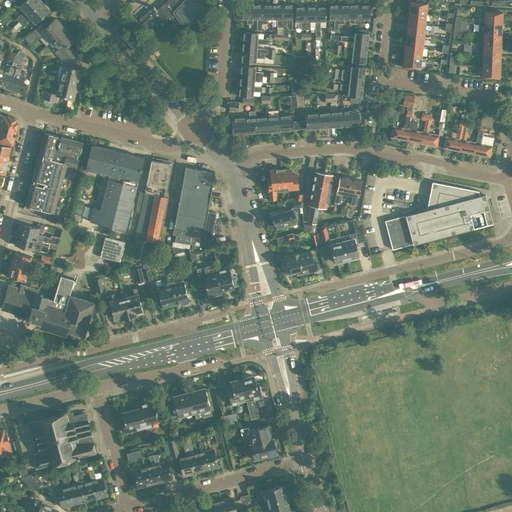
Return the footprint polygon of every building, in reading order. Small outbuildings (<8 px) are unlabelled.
[(27,14),(40,2),(38,0),(24,0),(19,5),(27,14)] [(168,0),(153,14),(150,10),(149,10),(150,11),(140,19),(139,19),(143,23),(158,41),(161,40),(160,37),(174,38),(174,33),(203,25),(204,0),(168,0)] [(427,3),(409,1),(408,12),(426,14),(427,3)] [(40,2),(27,14),(35,23),(48,11),(47,10),(48,8),(45,6),(44,6),(40,2)] [(241,5),(241,12),(237,12),(236,18),(241,18),(241,19),(247,19),(247,23),(252,23),(252,19),(252,5),(241,5)] [(262,5),(252,5),(252,19),(257,19),(257,31),(262,31),(262,5)] [(272,5),(262,5),(262,31),(266,31),(266,19),(272,19),(272,5)] [(272,5),(272,19),(277,19),(277,28),(281,28),(282,5),(272,5)] [(281,19),(281,28),(282,28),(282,35),(282,41),(287,41),(288,35),(288,31),(286,31),(286,19),(292,19),(292,5),(282,5),(281,19)] [(339,24),(339,6),(329,6),(329,19),(334,19),(334,24),(339,24)] [(349,6),(339,6),(339,24),(343,24),(343,19),(349,19),(349,6)] [(359,6),(349,6),(349,19),(354,19),(354,24),(359,24),(359,6)] [(369,6),(359,6),(359,24),(363,24),(363,19),(369,19),(369,6)] [(295,7),(295,21),(301,21),(301,30),(305,30),(305,21),(305,7),(295,7)] [(305,7),(305,30),(310,30),(310,21),(315,21),(315,7),(305,7)] [(315,7),(315,21),(315,40),(320,40),(320,21),(326,21),(326,8),(315,7)] [(502,12),(484,11),(483,23),(501,23),(502,12)] [(426,14),(408,12),(407,23),(425,25),(426,14)] [(18,22),(24,17),(21,14),(16,18),(18,22)] [(27,20),(24,17),(18,22),(19,22),(21,25),(27,20)] [(45,19),(25,39),(31,45),(41,36),(41,37),(45,34),(52,41),(65,29),(61,25),(62,24),(58,20),(57,20),(55,18),(49,24),(45,19)] [(21,25),(19,22),(13,27),(16,30),(21,25)] [(479,22),(479,33),(483,33),(501,34),(501,23),(483,23),(479,22)] [(407,23),(406,34),(423,36),(423,35),(430,36),(431,26),(425,25),(407,23)] [(68,33),(65,29),(52,41),(58,48),(55,51),(62,59),(78,55),(68,45),(74,39),(73,37),(73,36),(69,32),(68,33)] [(355,31),(354,38),(341,36),(340,40),(354,42),(367,43),(368,33),(355,31)] [(244,32),(243,42),(257,43),(268,44),(269,40),(257,39),(258,33),(244,32)] [(483,33),(482,44),(500,45),(501,34),(483,33)] [(423,36),(406,34),(404,45),(422,47),(423,36)] [(257,43),(243,42),(242,52),(256,53),(264,54),(267,54),(267,50),(256,49),(257,43)] [(344,46),(344,51),(366,53),(367,43),(354,42),(353,47),(344,46)] [(477,44),(477,55),(482,55),(500,56),(500,45),(482,44),(477,44)] [(404,45),(403,56),(421,58),(422,47),(404,45)] [(340,50),(334,50),(333,54),(352,56),(351,62),(365,64),(366,53),(344,51),(340,50)] [(242,52),(241,62),(255,63),(256,58),(264,59),(264,54),(256,53),(242,52)] [(63,66),(59,80),(77,84),(80,70),(75,68),(78,55),(62,59),(60,66),(63,66)] [(500,56),(482,55),(481,66),(499,67),(500,56)] [(4,70),(0,81),(0,85),(8,88),(19,57),(15,56),(12,66),(6,64),(4,70)] [(403,56),(402,66),(420,68),(421,58),(403,56)] [(19,57),(8,88),(19,92),(24,77),(18,75),(24,59),(19,57)] [(263,73),(254,72),(255,66),(241,65),(240,76),(263,77),(263,73)] [(342,70),(341,74),(363,77),(365,67),(351,65),(350,71),(342,70)] [(499,67),(481,66),(481,77),(499,78),(499,67)] [(363,77),(341,74),(341,79),(349,80),(349,85),(362,87),(363,77)] [(240,76),(240,86),(253,87),(254,82),(262,82),(263,77),(240,76)] [(77,84),(59,80),(56,79),(52,94),(43,92),(42,98),(56,102),(58,95),(73,99),(74,96),(75,96),(77,90),(75,90),(77,84)] [(347,96),(361,97),(362,87),(349,85),(330,83),(329,87),(348,90),(347,96)] [(253,87),(240,86),(239,96),(252,97),(253,92),(262,92),(262,87),(253,87)] [(407,110),(412,111),(415,96),(405,94),(403,105),(408,106),(407,110)] [(230,101),(229,110),(238,110),(239,102),(230,101)] [(488,107),(487,113),(498,116),(499,109),(488,107)] [(343,112),(344,126),(357,125),(357,120),(359,120),(359,112),(357,112),(357,109),(353,109),(353,112),(351,112),(351,111),(343,112)] [(438,109),(436,120),(443,121),(445,110),(438,109)] [(230,132),(231,132),(231,134),(233,134),(233,135),(234,136),(237,136),(238,135),(238,134),(255,133),(254,118),(255,118),(254,111),(248,111),(248,117),(230,118),(231,125),(229,126),(228,127),(229,131),(230,132)] [(343,112),(330,113),(331,127),(344,126),(343,112)] [(305,114),(305,121),(301,121),(301,129),(306,128),(306,129),(319,128),(318,113),(305,114)] [(330,113),(318,113),(319,128),(331,127),(330,113)] [(0,142),(12,145),(15,134),(16,135),(17,132),(15,132),(16,131),(18,122),(16,119),(0,114),(0,142)] [(426,120),(423,132),(421,144),(436,147),(439,135),(438,135),(428,133),(432,115),(427,114),(426,120)] [(279,116),(280,131),(293,130),(293,129),(297,129),(297,122),(293,122),(292,115),(279,116)] [(280,131),(279,116),(266,117),(268,132),(280,131)] [(266,117),(255,118),(254,118),(255,133),(268,132),(266,117)] [(409,125),(406,141),(421,144),(423,132),(416,131),(417,123),(410,121),(409,125)] [(445,137),(443,148),(458,151),(464,122),(460,121),(456,139),(445,137)] [(469,123),(464,122),(458,151),(474,154),(476,143),(466,141),(469,123)] [(405,124),(404,128),(392,126),(390,137),(406,141),(409,125),(405,124)] [(476,143),(474,154),(489,157),(491,146),(493,137),(483,135),(484,128),(485,126),(480,125),(479,131),(476,143)] [(439,135),(436,147),(443,148),(445,137),(442,136),(443,130),(439,130),(438,135),(439,135)] [(33,184),(31,183),(24,208),(37,212),(38,207),(41,208),(40,209),(53,213),(66,164),(76,167),(78,159),(76,158),(77,155),(79,155),(83,142),(61,137),(60,139),(57,138),(58,136),(44,132),(39,154),(43,155),(42,159),(38,158),(32,179),(34,180),(33,184)] [(0,173),(4,174),(6,165),(8,157),(10,147),(0,144),(0,173)] [(125,230),(137,184),(144,158),(91,145),(85,167),(110,173),(101,209),(93,207),(90,221),(125,230)] [(151,159),(144,193),(155,195),(146,241),(156,243),(165,198),(163,197),(165,188),(166,188),(167,179),(170,164),(152,160),(151,159)] [(185,166),(172,235),(175,235),(173,246),(185,248),(190,249),(191,243),(199,244),(200,240),(201,234),(203,235),(214,172),(185,166)] [(270,177),(267,178),(268,184),(268,190),(269,190),(270,200),(276,200),(275,190),(298,188),(297,184),(297,175),(291,175),(291,169),(269,171),(270,177)] [(323,177),(324,174),(314,172),(309,200),(317,202),(322,176),(323,177)] [(309,213),(307,223),(316,224),(317,216),(319,207),(326,208),(332,175),(324,174),(323,177),(322,176),(317,202),(309,200),(308,205),(311,205),(310,208),(309,213)] [(350,179),(339,177),(334,202),(339,203),(341,193),(347,194),(350,179)] [(350,179),(347,194),(352,195),(350,204),(356,206),(361,181),(350,179)] [(427,210),(385,221),(392,250),(487,225),(484,211),(488,210),(484,195),(480,196),(478,191),(432,182),(427,210)] [(303,195),(296,193),(295,200),(301,201),(302,201),(303,195)] [(77,200),(75,208),(82,210),(84,202),(77,200)] [(354,209),(345,207),(343,215),(352,217),(354,209)] [(293,224),(294,223),(296,223),(292,210),(273,215),(277,227),(288,225),(289,225),(293,224)] [(51,238),(37,234),(38,228),(20,223),(17,232),(19,232),(18,234),(36,239),(41,240),(50,243),(56,244),(58,238),(51,237),(51,238)] [(325,227),(320,232),(322,242),(328,240),(329,240),(327,233),(325,227)] [(39,251),(41,240),(36,239),(18,234),(17,237),(16,237),(14,245),(39,251)] [(320,249),(317,235),(310,234),(314,250),(320,249)] [(119,262),(124,242),(105,237),(100,257),(119,262)] [(354,239),(342,242),(347,261),(353,260),(352,258),(359,256),(354,239)] [(341,263),(347,261),(342,242),(330,245),(334,263),(340,261),(341,263)] [(185,248),(173,246),(171,246),(176,263),(178,262),(181,264),(185,263),(186,260),(188,260),(185,248)] [(195,260),(192,250),(190,249),(185,248),(188,260),(188,261),(195,260)] [(298,255),(302,273),(316,269),(311,251),(298,255)] [(216,252),(210,253),(212,261),(218,260),(216,252)] [(33,263),(35,258),(14,253),(12,258),(11,258),(10,262),(11,263),(11,264),(27,269),(29,262),(33,263)] [(284,256),(289,276),(302,273),(298,255),(297,253),(284,256)] [(52,258),(42,255),(40,261),(51,264),(52,258)] [(215,271),(213,262),(195,267),(197,277),(202,276),(208,297),(221,293),(215,271)] [(27,269),(11,264),(10,265),(9,266),(8,270),(9,271),(8,276),(28,281),(30,277),(25,275),(27,269)] [(140,268),(134,269),(137,283),(144,281),(140,268)] [(228,268),(215,271),(221,293),(221,291),(233,287),(233,286),(237,285),(235,277),(231,278),(228,268)] [(149,269),(148,269),(142,271),(145,281),(151,279),(149,269)] [(61,275),(53,299),(36,294),(38,290),(21,285),(11,282),(10,286),(9,285),(2,308),(29,316),(28,318),(30,318),(30,321),(38,324),(37,325),(65,333),(67,329),(83,334),(93,302),(94,302),(96,295),(91,293),(88,301),(69,295),(74,279),(61,275)] [(171,282),(176,303),(180,302),(180,304),(188,302),(183,281),(179,282),(178,276),(173,277),(174,281),(171,282)] [(176,303),(171,282),(169,277),(155,281),(157,288),(161,306),(176,303)] [(103,291),(99,278),(94,280),(97,293),(103,291)] [(130,296),(123,298),(128,317),(142,314),(137,294),(135,288),(129,290),(130,296)] [(123,298),(115,300),(114,294),(107,295),(109,301),(114,321),(128,317),(123,298)] [(240,379),(245,398),(250,397),(250,400),(262,397),(258,383),(255,384),(253,376),(240,379)] [(245,398),(240,379),(230,382),(231,387),(226,388),(230,404),(238,402),(237,400),(245,398)] [(189,392),(194,412),(210,408),(205,388),(189,392)] [(194,412),(189,392),(172,396),(178,416),(194,412)] [(138,406),(139,409),(144,427),(153,425),(152,422),(158,420),(154,405),(152,405),(151,402),(138,406)] [(144,427),(139,409),(122,413),(123,419),(120,420),(124,432),(144,427)] [(31,423),(29,424),(30,428),(32,427),(32,428),(33,428),(35,433),(34,433),(39,450),(36,451),(37,453),(32,455),(33,457),(36,468),(95,453),(92,442),(91,442),(90,437),(91,437),(90,431),(88,431),(87,426),(88,425),(87,420),(85,420),(84,413),(73,416),(73,412),(71,413),(71,412),(31,422),(31,423)] [(237,422),(235,413),(222,417),(225,425),(237,422)] [(234,424),(222,427),(224,434),(236,430),(234,424)] [(267,425),(248,430),(248,427),(239,429),(242,437),(250,437),(251,443),(270,438),(267,425)] [(3,430),(0,430),(0,453),(7,452),(8,457),(21,453),(16,432),(4,435),(3,430)] [(220,430),(214,431),(217,443),(223,441),(220,430)] [(148,445),(147,439),(145,434),(138,436),(140,441),(136,442),(138,448),(148,445)] [(250,444),(251,450),(244,452),(246,458),(253,456),(253,458),(276,452),(272,438),(270,438),(251,443),(250,444)] [(174,439),(168,441),(172,458),(178,456),(174,439)] [(183,446),(186,457),(178,459),(183,475),(184,475),(185,476),(189,475),(189,474),(195,472),(190,456),(189,452),(187,445),(183,446)] [(213,449),(201,452),(206,469),(211,468),(212,469),(216,468),(216,467),(218,466),(213,449)] [(140,450),(128,453),(130,461),(142,457),(140,450)] [(201,452),(190,456),(195,472),(200,471),(200,472),(204,471),(205,470),(206,469),(201,452)] [(155,465),(160,481),(165,480),(166,481),(169,480),(170,479),(171,478),(167,462),(155,465)] [(24,465),(18,466),(20,477),(27,475),(24,465)] [(155,465),(144,468),(148,484),(150,484),(151,485),(154,484),(155,482),(160,481),(155,465)] [(148,484),(144,468),(133,471),(137,487),(138,487),(139,488),(143,487),(143,485),(148,484)] [(29,479),(30,479),(37,487),(42,483),(32,474),(26,475),(29,479)] [(61,478),(64,488),(57,490),(61,507),(62,506),(63,507),(67,506),(68,505),(72,504),(68,487),(66,477),(61,478)] [(91,482),(95,498),(100,497),(101,498),(105,497),(105,495),(106,495),(105,489),(107,488),(105,479),(102,480),(102,479),(91,482)] [(91,482),(80,485),(84,501),(89,500),(90,501),(93,500),(94,498),(95,498),(91,482)] [(84,501),(80,485),(68,487),(72,504),(74,503),(75,504),(78,504),(79,502),(84,501)] [(264,490),(260,491),(261,496),(265,495),(267,502),(288,496),(286,490),(284,490),(282,485),(264,490)] [(240,497),(240,499),(243,508),(252,506),(249,495),(240,497)] [(289,503),(288,496),(267,502),(269,511),(278,511),(288,509),(287,504),(289,503)] [(231,498),(230,497),(226,498),(226,500),(221,501),(223,511),(236,511),(232,498),(231,498)] [(41,503),(35,500),(32,506),(39,508),(37,511),(56,511),(57,511),(48,507),(48,506),(42,503),(41,503)] [(215,503),(209,504),(211,511),(223,511),(221,501),(220,501),(219,500),(215,501),(215,503)]
